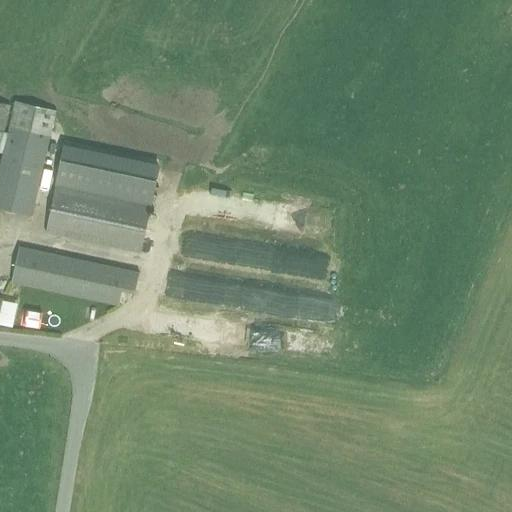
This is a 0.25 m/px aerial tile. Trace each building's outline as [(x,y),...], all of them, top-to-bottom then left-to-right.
[(0,208),(31,215),(55,110),(15,101),(8,133),(1,132),(8,104),(0,102),(0,153),(3,154),(0,166),(0,208)] [(56,183),(47,231),(141,250),(151,203),(159,165),(63,146),(56,183)] [(227,219),(230,195),(214,194),(211,217),(227,219)] [(258,243),(256,254),(276,257),(278,246),(258,243)] [(122,291),(134,293),(139,273),(19,248),(11,283),(119,306),(122,291)]
